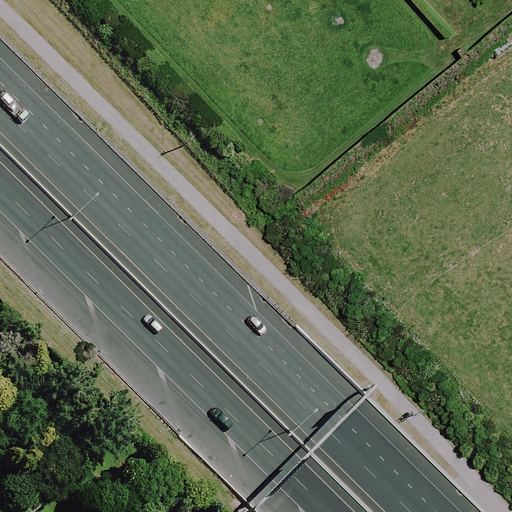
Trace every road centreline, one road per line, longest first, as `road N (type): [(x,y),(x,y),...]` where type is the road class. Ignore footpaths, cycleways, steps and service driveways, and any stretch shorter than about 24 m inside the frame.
road 1 (motorway): [(0,107),(410,511)]
road 2 (motorway): [(331,511),(0,186)]
